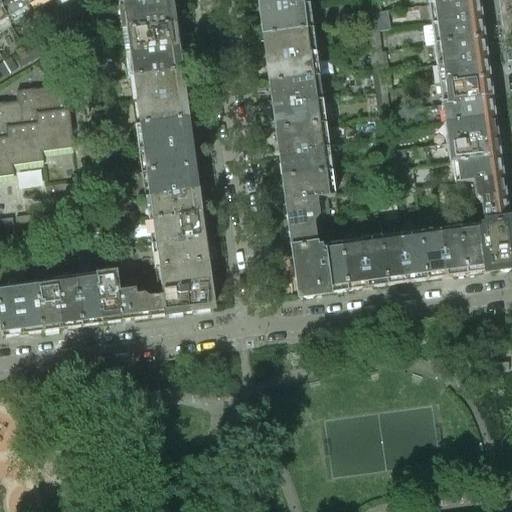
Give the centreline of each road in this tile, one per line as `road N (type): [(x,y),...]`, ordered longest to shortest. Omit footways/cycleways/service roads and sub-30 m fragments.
road 1 (residential): [(210,0),(258,329)]
road 2 (residential): [(258,329),(0,366)]
road 3 (residential): [(511,293),(258,329)]
